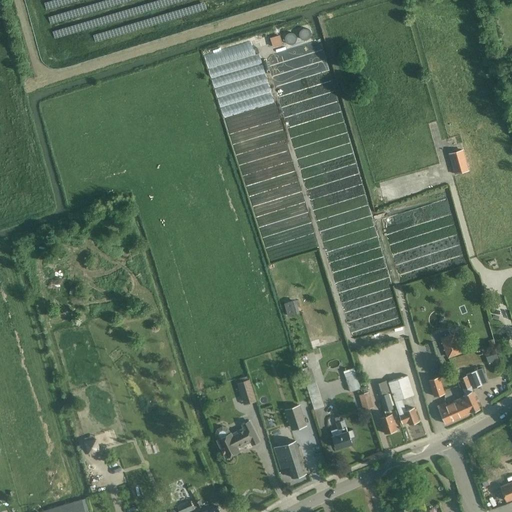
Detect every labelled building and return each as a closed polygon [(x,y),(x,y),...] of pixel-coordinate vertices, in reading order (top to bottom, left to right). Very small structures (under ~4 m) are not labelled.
[(280,35),(270,38),(273,47),(282,44),(280,35)] [(336,139),(342,137),(340,130),(339,130),(335,132),(333,132),(336,139)] [(469,170),(461,144),(447,148),(455,175),(469,170)] [(497,255),(487,259),(491,268),(501,265),(497,255)] [(454,333),(440,338),(448,359),(462,353),(454,333)] [(486,356),(489,364),(500,360),(497,352),(486,356)] [(300,369),(305,383),(314,410),(321,407),(312,380),(313,380),(309,366),(300,369)] [(344,374),(345,377),(346,377),(351,392),(360,390),(357,378),(360,377),(358,370),(344,374)] [(465,397),(464,398),(470,413),(480,409),(472,391),(470,391),(470,390),(481,384),(475,371),(466,374),(466,376),(459,379),(465,394),(464,394),(465,397)] [(390,382),(396,400),(402,398),(414,395),(408,376),(390,382)] [(428,381),(433,397),(445,394),(441,378),(428,381)] [(241,382),(237,383),(240,391),(242,400),(255,396),(252,388),(250,380),(241,382)] [(376,384),(380,395),(386,416),(380,418),(385,434),(397,430),(392,414),(390,414),(389,410),(393,409),(388,395),(391,394),(387,380),(376,384)] [(419,421),(415,412),(414,408),(406,411),(402,398),(396,400),(402,423),(408,421),(409,425),(419,421)] [(445,402),(437,406),(445,424),(470,413),(464,398),(446,405),(445,402)] [(300,404),(284,409),(291,431),(307,426),(300,404)] [(331,431),(332,436),(337,448),(352,443),(350,438),(355,437),(353,429),(347,431),(344,420),(336,422),(338,428),(331,431)] [(217,429),(215,435),(218,440),(217,440),(226,457),(239,451),(238,448),(250,441),(252,444),(259,441),(250,421),(242,425),(244,428),(231,435),(228,428),(222,426),(217,429)] [(295,440),(274,447),(278,459),(279,462),(280,466),(281,469),(288,466),(292,478),(306,473),(303,464),(295,440)] [(511,498),(511,481),(500,486),(506,501),(511,498)] [(87,511),(84,497),(35,511),(87,511)] [(200,498),(194,501),(198,508),(203,505),(200,498)] [(179,511),(190,511),(195,510),(191,500),(177,506),(179,511)]
